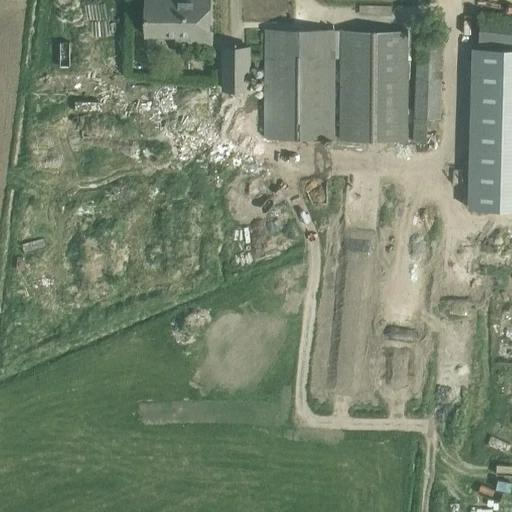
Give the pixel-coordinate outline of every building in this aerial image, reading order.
[(144,0),(144,35),(180,35),(189,35),(189,41),(209,41),(210,17),(209,0),(144,0)] [(511,45),(511,17),(481,14),(478,42),(511,45)] [(333,138),(334,50),(334,30),(266,30),(265,137),(333,138)] [(406,141),(406,51),(407,31),(342,30),(341,140),(406,141)] [(418,38),(415,119),(415,142),(439,143),(442,39),(418,38)] [(249,90),(249,48),(223,48),(223,90),(249,90)] [(511,49),(473,48),(469,208),(511,209),(511,49)] [(511,311),(498,311),(497,352),(511,352),(511,311)]
